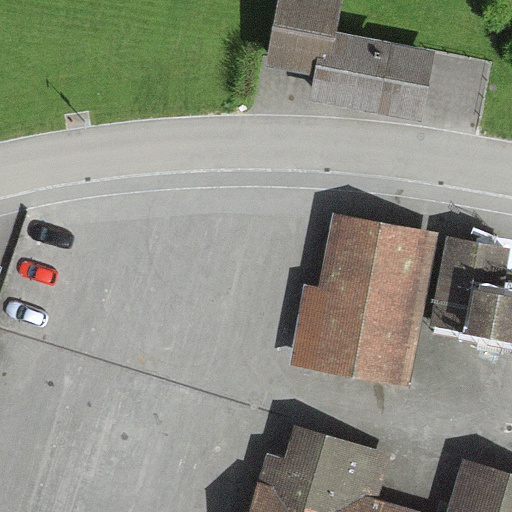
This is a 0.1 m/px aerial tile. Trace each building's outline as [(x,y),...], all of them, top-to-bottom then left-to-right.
[(312,95),(412,114),(422,60),(325,42),(331,9),(286,0),(279,0),(268,60),(317,69),(312,95)] [(310,368),(387,382),(415,234),(338,220),(310,368)] [(464,333),(472,292),(493,296),(501,251),(445,240),(429,326),(464,333)] [(511,301),(511,299),(493,296),(472,292),(464,333),(505,340),(511,301)] [(254,511),(511,511),(511,483),(465,470),(452,511),(388,511),(368,506),(381,462),(296,437),(285,476),(266,471),(254,511)]
